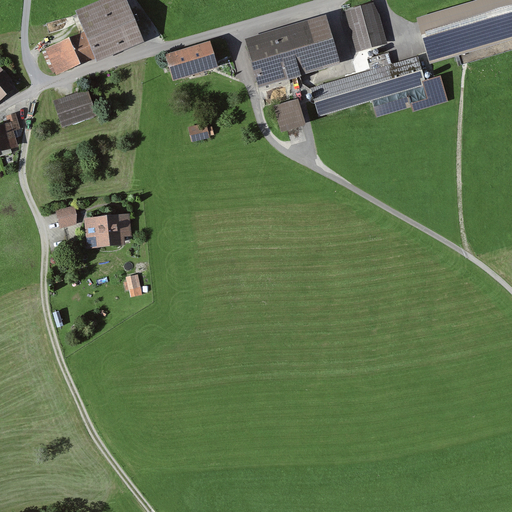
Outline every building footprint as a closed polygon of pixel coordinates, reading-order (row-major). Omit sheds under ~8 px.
[(127,0),(100,0),(75,11),(84,32),(96,59),(97,62),(145,41),(127,0)] [(511,0),(476,0),(416,18),(423,39),(429,61),(430,64),(511,40),(511,0)] [(345,11),(357,53),(388,44),(377,2),(345,11)] [(326,15),(245,39),(252,63),(254,70),(256,78),(258,85),(259,87),(341,63),(340,61),(333,39),(326,15)] [(56,75),(96,59),(84,32),(45,48),(56,75)] [(210,41),(165,55),(173,81),(218,68),(210,41)] [(441,76),(425,80),(418,56),(392,64),(389,53),(367,59),(370,70),(311,88),(315,103),(319,116),(319,117),(372,101),(377,118),(412,107),(413,112),(449,102),(441,76)] [(0,72),(0,97),(11,89),(6,83),(9,80),(2,71),(0,72)] [(56,103),(63,124),(93,114),(86,92),(56,103)] [(298,99),(274,106),(282,132),(306,125),(298,99)] [(8,124),(0,126),(0,156),(12,154),(11,149),(19,147),(14,131),(21,129),(16,113),(6,116),(8,124)] [(188,127),(191,142),(193,142),(209,138),(210,138),(210,136),(214,135),(212,127),(207,128),(206,123),(188,127)] [(56,210),(60,229),(77,225),(77,215),(75,206),(56,210)] [(130,214),(84,218),(87,249),(126,245),(125,237),(132,236),(130,214)] [(131,289),(132,297),(144,295),(141,275),(125,277),(127,289),(131,289)]
